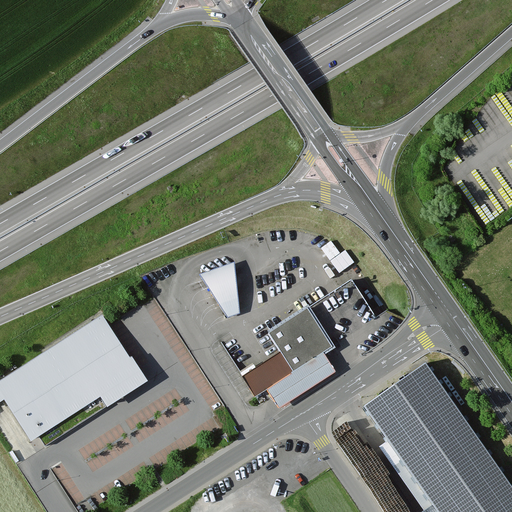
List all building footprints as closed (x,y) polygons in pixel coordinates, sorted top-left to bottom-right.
[(338,272),(355,262),(347,248),(340,252),(333,239),(323,245),(338,272)] [(234,264),(200,275),(228,319),(240,314),(234,264)] [(323,355),(378,320),(351,280),(266,335),(279,355),(242,379),(255,399),(267,391),(279,410),(322,382),(335,374),(323,355)] [(107,410),(147,384),(102,316),(0,382),(0,405),(4,403),(31,444),(100,400),(107,410)] [(511,511),(511,485),(427,366),(365,409),(438,511),(511,511)]
